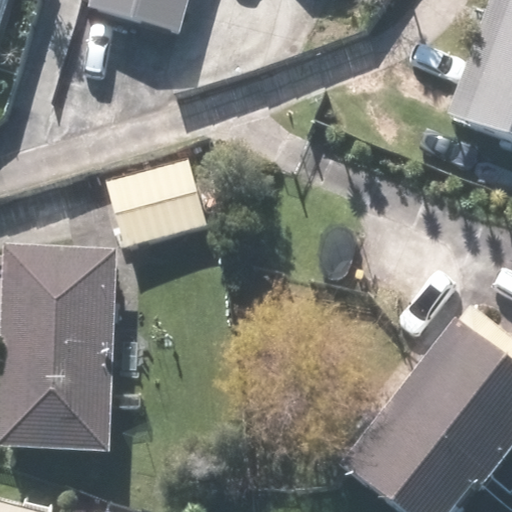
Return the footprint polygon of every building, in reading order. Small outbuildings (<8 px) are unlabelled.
[(0,0),(0,45),(16,0),(0,0)] [(194,0),(92,0),(89,11),(181,41),(194,0)] [(511,0),(505,0),(450,126),(511,153),(511,0)] [(190,166),(108,193),(129,256),(211,229),(190,166)] [(121,264),(10,259),(2,458),(112,463),(121,264)] [(466,511),(511,459),(511,352),(472,318),(425,373),(406,357),(378,390),(397,406),(342,469),(391,511),(466,511)] [(53,511),(54,509),(0,497),(0,511),(53,511)]
